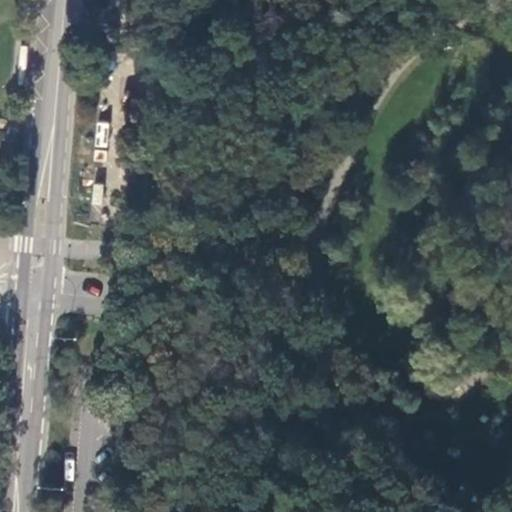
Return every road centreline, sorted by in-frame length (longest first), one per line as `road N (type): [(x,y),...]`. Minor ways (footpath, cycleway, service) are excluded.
road 1 (tertiary): [(66,0),(37,292)]
road 2 (tertiary): [(37,292),(16,511)]
